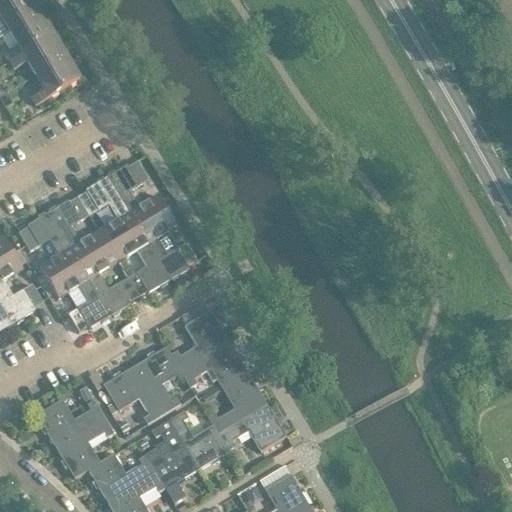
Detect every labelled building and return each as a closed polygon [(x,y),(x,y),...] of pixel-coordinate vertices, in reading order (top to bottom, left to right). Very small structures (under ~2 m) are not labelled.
[(33,6),(29,0),(12,0),(0,7),(0,19),(8,33),(39,15),(37,12),(39,11),(36,6),(33,6)] [(3,55),(8,63),(52,36),(44,23),(45,21),(42,16),(40,17),(39,15),(8,33),(17,47),(3,55)] [(26,62),(34,77),(65,58),(64,56),(65,55),(62,49),(60,50),(52,36),(8,63),(13,70),(26,62)] [(65,58),(34,77),(43,91),(30,99),(35,107),(78,81),(70,67),(71,65),(68,59),(66,60),(65,58)] [(30,97),(42,90),(35,79),(24,86),(30,97)] [(0,101),(4,109),(11,105),(5,94),(0,97),(0,101)] [(136,230),(166,212),(157,196),(137,208),(128,193),(147,181),(136,162),(127,168),(126,167),(114,174),(113,172),(106,176),(107,178),(105,179),(136,230)] [(107,205),(116,221),(97,232),(107,248),(136,230),(105,179),(103,180),(102,179),(96,182),(97,184),(85,191),(86,193),(77,198),(88,217),(107,205)] [(161,200),(167,211),(173,207),(167,197),(161,200)] [(107,248),(97,232),(78,244),(69,229),(88,217),(77,198),(68,204),(67,202),(55,209),(54,208),(48,211),(49,213),(46,215),(78,266),(107,248)] [(166,212),(136,230),(167,282),(170,280),(171,282),(177,278),(176,277),(188,269),(187,268),(197,262),(185,244),(172,251),(163,236),(176,228),(166,212)] [(43,276),(36,280),(41,288),(47,284),(77,266),(78,266),(46,215),(44,216),(43,214),(37,218),(38,220),(26,227),(27,228),(17,234),(29,253),(48,241),(57,256),(38,268),(43,276)] [(136,253),(145,268),(126,279),(137,298),(146,293),(147,294),(159,287),(160,289),(166,285),(165,283),(167,282),(136,230),(107,248),(116,264),(136,253)] [(0,261),(12,254),(2,238),(0,239),(0,261)] [(107,291),(97,276),(116,264),(107,248),(78,266),(77,266),(109,317),(111,316),(112,318),(118,314),(117,312),(129,305),(128,304),(137,298),(126,279),(107,291)] [(16,324),(23,320),(21,319),(34,311),(33,310),(42,304),(31,286),(11,297),(2,282),(22,270),(12,254),(0,261),(0,302),(13,324),(15,322),(16,324)] [(109,317),(77,266),(47,284),(57,300),(77,288),(86,303),(66,315),(78,334),(87,328),(88,330),(100,322),(101,324),(107,320),(106,319),(109,317)] [(6,331),(12,327),(11,325),(13,324),(0,302),(0,331),(5,329),(6,331)] [(170,357),(180,373),(229,343),(221,330),(224,329),(221,323),(218,325),(210,312),(184,328),(196,348),(180,357),(177,352),(171,356),(170,357)] [(237,357),(229,343),(180,373),(181,375),(190,390),(197,385),(194,380),(207,373),(214,383),(217,382),(222,391),(248,375),(241,362),(243,361),(240,355),(237,357)] [(171,403),(162,386),(181,375),(180,373),(170,357),(171,356),(166,348),(153,356),(152,354),(146,357),(148,359),(134,368),(164,416),(181,406),(177,400),(171,403)] [(147,426),(164,416),(134,368),(121,376),(120,373),(114,376),(116,379),(103,387),(119,413),(139,401),(148,417),(143,420),(147,426)] [(212,428),(217,436),(267,406),(259,393),(262,391),(259,386),(256,388),(248,375),(222,391),(234,411),(218,420),(215,415),(208,419),(212,427),(212,428)] [(47,435),(55,448),(104,419),(94,402),(87,406),(90,411),(74,421),(62,401),(36,417),(43,428),(40,430),(44,437),(47,435)] [(217,436),(227,453),(228,452),(229,452),(235,448),(232,443),(248,433),(260,454),(286,438),(278,425),(281,423),(278,418),(275,420),(267,406),(217,436)] [(168,423),(197,472),(211,464),(212,466),(219,462),(218,459),(229,453),(229,452),(228,452),(227,453),(217,436),(212,428),(193,439),(183,423),(188,420),(184,413),(168,423)] [(114,435),(104,419),(55,448),(63,461),(60,463),(65,470),(67,469),(74,480),(88,472),(100,464),(100,463),(88,444),(104,434),(107,439),(114,435)] [(184,480),(197,472),(168,423),(151,433),(155,439),(160,436),(164,443),(155,448),(157,450),(146,457),(150,464),(156,473),(166,490),(165,490),(174,505),(186,498),(179,487),(186,482),(184,480)] [(145,440),(139,444),(142,450),(149,446),(145,440)] [(142,466),(125,475),(113,455),(100,463),(100,464),(88,472),(94,482),(92,484),(96,491),(99,489),(107,503),(156,473),(150,464),(146,457),(139,461),(142,466)] [(258,482),(277,511),(276,511),(302,511),(310,508),(302,495),(304,493),(301,488),(299,489),(285,466),(258,482)] [(156,489),(159,494),(165,490),(166,490),(156,473),(107,503),(112,511),(147,511),(140,499),(156,489)]
